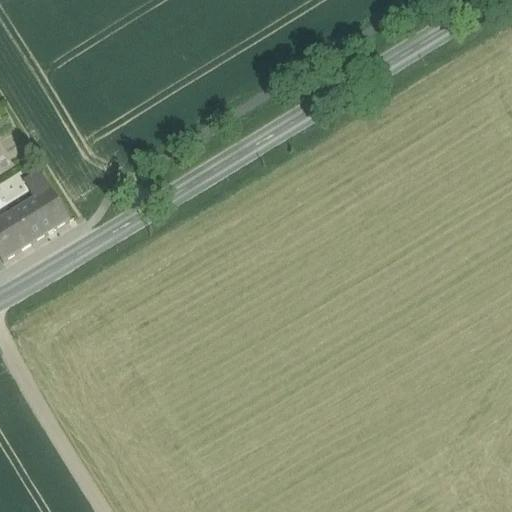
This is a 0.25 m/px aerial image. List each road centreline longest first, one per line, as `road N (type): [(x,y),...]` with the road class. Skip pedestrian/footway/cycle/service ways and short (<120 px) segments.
road 1 (secondary): [(496,0),(0,301)]
road 2 (track): [(102,511),(0,325)]
